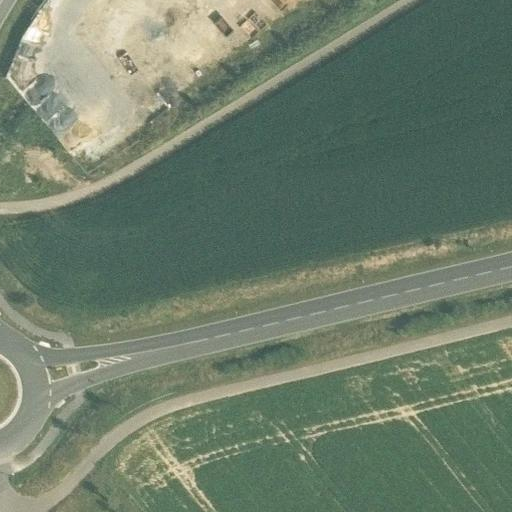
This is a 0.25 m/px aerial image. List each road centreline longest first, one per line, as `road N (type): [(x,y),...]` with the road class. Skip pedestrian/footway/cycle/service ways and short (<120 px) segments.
road 1 (track): [(35,511),(153,410),(511,318)]
road 2 (secondary): [(511,262),(28,383)]
road 3 (track): [(0,214),(34,213),(101,187),(413,0)]
